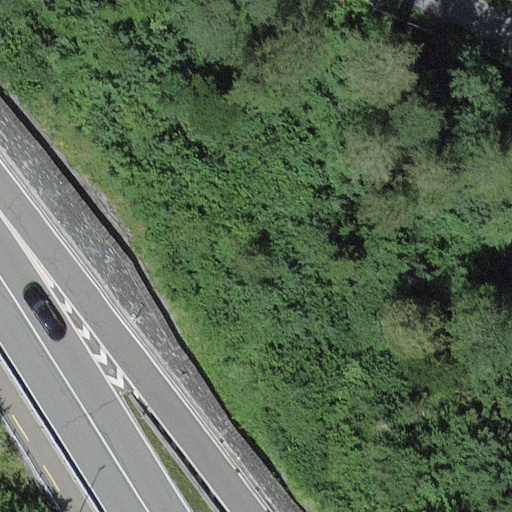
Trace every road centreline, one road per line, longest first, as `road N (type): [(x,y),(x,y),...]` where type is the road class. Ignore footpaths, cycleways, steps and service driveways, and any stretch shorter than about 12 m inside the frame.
road 1 (primary): [(248,511),(0,183)]
road 2 (primary): [(149,511),(0,273)]
